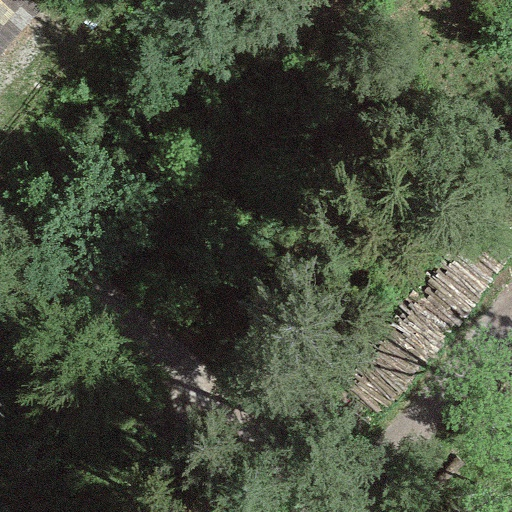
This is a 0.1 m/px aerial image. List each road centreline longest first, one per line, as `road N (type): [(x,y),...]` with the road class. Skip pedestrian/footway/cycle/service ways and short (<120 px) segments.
road 1 (track): [(323,511),(0,217)]
road 2 (track): [(343,511),(511,290)]
